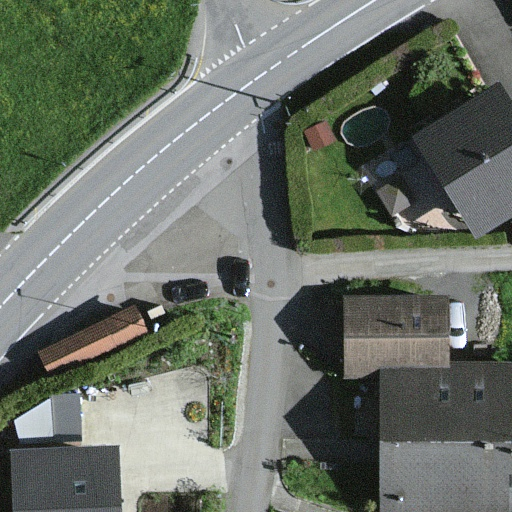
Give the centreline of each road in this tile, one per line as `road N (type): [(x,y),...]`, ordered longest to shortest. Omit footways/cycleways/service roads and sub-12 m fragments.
road 1 (residential): [(252,511),(274,374),(274,261)]
road 2 (residential): [(511,254),(274,261)]
road 3 (secondary): [(102,201),(262,75)]
road 4 (residential): [(274,261),(183,248),(102,201)]
road 5 (secondary): [(0,309),(102,201)]
road 6 (secondary): [(262,75),(378,0)]
